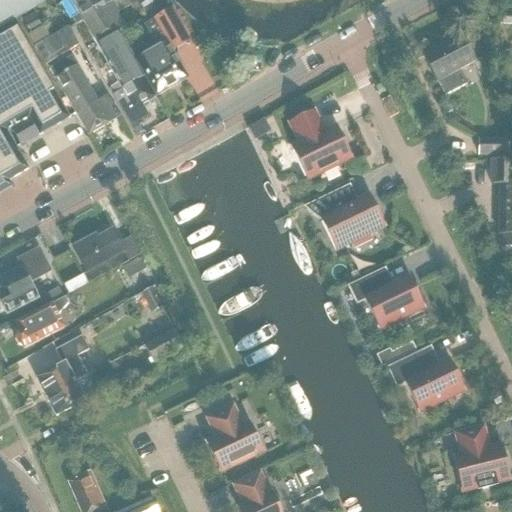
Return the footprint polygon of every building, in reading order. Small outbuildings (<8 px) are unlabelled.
[(0,0),(0,26),(44,0),(0,0)] [(68,0),(94,46),(124,27),(117,15),(130,9),(123,0),(68,0)] [(170,12),(153,22),(171,53),(189,43),(172,15),(170,12)] [(502,25),(511,24),(511,12),(502,12),(502,25)] [(38,26),(31,14),(21,20),(28,32),(38,26)] [(187,80),(171,53),(153,22),(144,27),(157,49),(135,62),(156,98),(187,80)] [(44,67),(78,47),(67,28),(50,38),(42,26),(26,36),(34,48),(33,48),(44,67)] [(16,29),(0,38),(0,186),(27,171),(5,132),(28,118),(39,136),(68,119),(16,29)] [(143,78),(128,51),(117,33),(95,46),(106,65),(103,67),(107,74),(110,72),(121,91),(143,78)] [(474,64),(460,37),(450,43),(449,40),(440,45),(441,47),(423,57),(436,83),(437,83),(444,97),(466,86),(459,72),(474,64)] [(49,73),(74,115),(96,102),(72,59),(82,54),(78,47),(44,67),(48,74),(49,73)] [(143,78),(121,91),(112,97),(123,116),(133,111),(154,98),(143,78)] [(107,97),(97,103),(96,102),(74,115),(87,137),(109,124),(119,118),(107,97)] [(323,134),(312,113),(314,112),(314,111),(286,124),(286,125),(288,124),(299,146),(290,150),(290,151),(291,151),(304,178),(303,179),(304,180),(350,157),(350,156),(349,157),(336,129),(336,128),(323,134)] [(254,142),(270,133),(263,120),(247,129),(254,142)] [(20,147),(37,137),(28,121),(11,131),(20,147)] [(136,124),(131,127),(135,135),(141,132),(136,124)] [(477,156),(501,156),(501,140),(477,141),(477,156)] [(511,162),(491,163),(491,184),(499,184),(499,236),(502,236),(502,248),(511,247),(511,162)] [(349,205),(342,191),(348,188),(348,187),(304,208),(304,209),(319,220),(319,222),(320,221),(333,248),(332,249),(333,250),(384,225),(383,224),(382,224),(369,197),(370,197),(369,195),(349,205)] [(72,249),(86,274),(124,254),(128,262),(138,256),(129,239),(119,245),(111,232),(89,244),(87,240),(72,249)] [(6,314),(7,316),(37,301),(30,287),(51,276),(39,252),(17,263),(21,270),(1,280),(4,287),(0,289),(0,295),(1,298),(0,298),(0,313),(1,315),(5,315),(6,314)] [(145,268),(139,257),(121,267),(127,278),(145,268)] [(384,289),(377,274),(384,271),(383,269),(347,287),(356,304),(364,300),(377,327),(376,328),(377,329),(423,306),(422,305),(422,306),(408,278),(409,278),(408,276),(384,289)] [(67,295),(87,284),(81,274),(62,285),(67,295)] [(150,312),(160,306),(157,300),(161,297),(155,287),(140,295),(150,312)] [(58,290),(49,295),(54,305),(63,300),(58,290)] [(23,350),(50,336),(63,330),(57,318),(68,306),(64,299),(63,300),(54,305),(14,325),(18,332),(14,334),(16,337),(15,340),(17,346),(20,346),(23,350)] [(153,365),(183,349),(173,330),(143,346),(153,365)] [(45,399),(86,377),(76,358),(88,352),(81,338),(54,352),(61,366),(35,379),(45,399)] [(411,344),(391,354),(394,361),(415,351),(411,344)] [(431,368),(423,352),(430,349),(429,348),(387,368),(396,387),(404,383),(418,410),(416,411),(417,412),(464,389),(463,388),(462,388),(449,361),(450,361),(449,359),(431,368)] [(86,377),(45,399),(55,418),(97,396),(92,385),(91,385),(86,377)] [(240,428),(231,408),(207,419),(217,439),(206,445),(219,472),(236,464),(237,466),(246,461),(245,459),(261,451),(248,424),(240,428)] [(487,450),(481,429),(456,435),(462,456),(452,459),(452,460),(453,460),(460,489),(460,491),(476,486),(477,489),(495,485),(494,482),(510,478),(510,477),(509,477),(501,448),(502,447),(502,446),(487,450)] [(121,511),(105,511),(89,474),(67,484),(79,511),(155,511),(150,500),(121,511)] [(269,495),(260,475),(236,486),(245,506),(238,509),(239,511),(280,511),(273,494),(269,495)]
